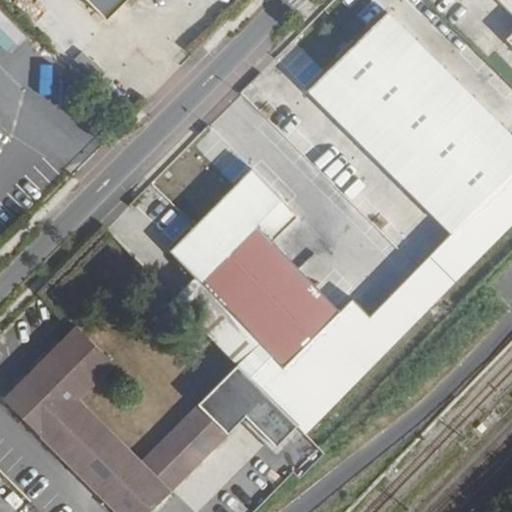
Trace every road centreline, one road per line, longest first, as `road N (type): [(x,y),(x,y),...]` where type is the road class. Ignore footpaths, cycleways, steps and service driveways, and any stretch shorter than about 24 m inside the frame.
road 1 (unclassified): [(0,289),(287,0)]
road 2 (unknown): [(0,418),(96,511)]
